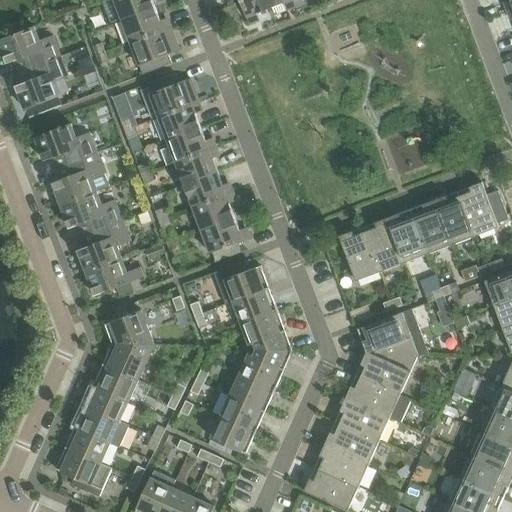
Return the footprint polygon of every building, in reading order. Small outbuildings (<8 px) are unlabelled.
[(115,0),(123,20),(157,7),(153,0),(115,0)] [(260,18),(258,13),(272,8),(268,0),(241,0),(251,24),(256,22),(255,20),(260,18)] [(297,7),(294,0),(268,0),(272,8),(285,3),(287,8),(292,7),(292,9),(297,7)] [(87,7),(78,11),(81,20),(90,16),(87,7)] [(157,7),(123,20),(132,42),(172,27),(171,23),(169,23),(167,19),(162,21),(157,7)] [(36,27),(0,40),(9,64),(15,61),(19,72),(24,71),(62,56),(54,36),(41,41),(36,27)] [(172,32),(174,31),(172,27),(132,42),(141,66),(144,74),(173,63),(170,55),(181,51),(180,48),(178,49),(172,32)] [(106,52),(103,43),(94,46),(97,55),(106,52)] [(110,61),(106,52),(97,55),(101,64),(110,61)] [(24,71),(19,72),(23,84),(17,86),(26,109),(61,95),(56,81),(69,76),(62,56),(24,71)] [(148,85),(151,94),(160,117),(201,102),(199,98),(197,98),(190,81),(193,81),(192,78),(180,83),(177,74),(148,85)] [(124,93),(113,97),(116,105),(126,101),(124,93)] [(51,111),(64,106),(62,102),(49,107),(51,111)] [(200,107),(202,106),(201,102),(160,117),(169,140),(202,127),(197,114),(202,112),(200,107)] [(131,118),(122,121),(126,130),(135,127),(131,118)] [(72,124),(37,137),(45,161),(51,158),(55,169),(61,167),(98,153),(91,133),(77,138),(72,124)] [(138,136),(135,127),(126,130),(129,139),(138,136)] [(171,147),(162,150),(168,166),(218,147),(216,142),(214,143),(212,139),(207,140),(202,127),(169,140),(171,147)] [(168,166),(177,162),(186,184),(219,172),(214,158),(219,157),(217,152),(219,151),(218,147),(168,166)] [(61,167),(55,169),(60,181),(54,183),(62,205),(98,192),(93,178),(106,173),(98,153),(61,167)] [(152,172),(148,163),(139,166),(143,175),(152,172)] [(155,181),(152,172),(143,175),(146,184),(155,181)] [(219,172),(186,184),(194,207),(234,192),(233,187),(231,188),(229,183),(224,185),(219,172)] [(500,191),(489,195),(483,182),(459,192),(476,237),(501,227),(500,223),(511,219),(500,191)] [(98,192),(62,205),(71,228),(77,226),(81,237),(86,235),(124,220),(116,200),(104,205),(98,192)] [(234,192),(194,207),(203,229),(236,217),(231,204),(236,202),(234,197),(236,196),(234,192)] [(476,237),(459,192),(435,200),(452,245),(476,237)] [(452,245),(435,200),(412,209),(429,254),(452,245)] [(156,211),(160,220),(169,216),(165,208),(156,211)] [(429,254),(412,209),(388,218),(405,263),(429,254)] [(163,229),(172,226),(169,216),(160,220),(163,229)] [(246,228),(241,230),(236,217),(203,229),(212,253),(252,238),(250,232),(248,233),(246,228)] [(405,263),(388,218),(365,227),(382,272),(405,263)] [(86,235),(81,237),(85,248),(79,250),(88,272),(123,259),(118,245),(132,241),(124,220),(86,235)] [(341,236),(358,281),(382,272),(365,227),(341,236)] [(177,239),(168,243),(172,252),(181,248),(177,239)] [(163,245),(147,251),(150,259),(167,253),(163,245)] [(142,268),(129,273),(123,259),(88,272),(96,295),(117,287),(121,296),(135,290),(132,281),(145,276),(142,268)] [(506,267),(503,259),(487,265),(490,274),(506,267)] [(248,261),(215,273),(227,304),(234,302),(271,288),(262,266),(251,270),(248,261)] [(479,269),(482,277),(490,274),(487,265),(479,269)] [(511,271),(487,281),(495,305),(511,298),(511,271)] [(461,290),(458,282),(442,289),(445,297),(461,290)] [(271,288),(234,302),(242,323),(279,309),(271,288)] [(427,295),(430,302),(445,297),(442,289),(427,295)] [(174,299),(178,311),(187,308),(182,296),(174,299)] [(430,302),(433,311),(448,304),(445,297),(430,302)] [(403,306),(400,298),(392,301),(396,309),(403,306)] [(511,298),(495,305),(504,328),(511,325),(511,298)] [(204,313),(200,301),(192,304),(196,316),(204,313)] [(392,301),(384,304),(387,312),(396,309),(392,301)] [(294,351),(287,331),(279,309),(242,323),(251,345),(256,343),(259,349),(294,351)] [(413,309),(359,329),(368,352),(419,355),(430,354),(413,309)] [(156,345),(143,311),(106,324),(114,343),(156,345)] [(200,328),(209,325),(204,313),(196,316),(200,328)] [(464,342),(475,338),(472,330),(461,334),(464,342)] [(156,345),(114,343),(104,364),(140,380),(156,345)] [(256,357),(251,354),(241,376),(276,392),(294,351),(259,349),(256,357)] [(368,353),(358,375),(401,395),(419,355),(368,352),(368,353)] [(130,401),(140,380),(104,364),(95,385),(130,401)] [(511,366),(503,385),(503,386),(511,389),(511,366)] [(211,373),(203,369),(197,381),(205,384),(211,373)] [(402,424),(413,401),(401,395),(358,375),(347,398),(391,418),(391,419),(402,424)] [(276,392),(241,376),(231,396),(266,412),(276,392)] [(462,377),(457,388),(467,392),(472,381),(462,377)] [(197,381),(192,391),(200,395),(205,384),(197,381)] [(187,388),(180,384),(174,396),(182,399),(187,388)] [(121,422),(130,401),(95,385),(86,406),(121,422)] [(511,389),(503,386),(493,409),(511,417),(511,389)] [(169,406),(176,410),(182,399),(174,396),(169,406)] [(266,412),(231,396),(222,417),(257,433),(266,412)] [(391,419),(391,418),(347,398),(337,421),(380,441),(391,419)] [(195,405),(187,401),(182,412),(190,416),(195,405)] [(458,410),(448,405),(444,413),(455,418),(458,410)] [(112,443),(121,422),(86,406),(76,427),(112,443)] [(483,432),(511,444),(511,417),(493,409),(483,432)] [(212,438),(248,454),(257,433),(222,417),(212,438)] [(370,464),(380,441),(337,421),(327,444),(370,464)] [(167,429),(159,425),(154,436),(162,440),(167,429)] [(435,428),(430,426),(426,428),(424,433),(431,436),(435,428)] [(103,463),(112,443),(76,427),(67,448),(103,463)] [(439,440),(442,433),(436,430),(433,437),(439,440)] [(511,444),(483,432),(472,455),(511,472),(511,444)] [(148,448),(156,452),(162,440),(154,436),(148,448)] [(182,440),(179,448),(190,453),(193,445),(182,440)] [(360,487),(370,464),(327,444),(316,467),(360,487)] [(114,468),(103,463),(67,448),(58,469),(76,477),(73,485),(101,497),(114,468)] [(412,449),(411,453),(418,456),(421,450),(415,448),(412,449)] [(203,449),(199,457),(210,462),(214,454),(203,449)] [(422,460),(431,464),(434,457),(425,453),(422,460)] [(222,467),(226,459),(214,454),(210,462),(222,467)] [(511,483),(511,472),(472,455),(462,477),(506,497),(511,483)] [(428,470),(431,464),(422,460),(419,466),(428,470)] [(402,478),(411,472),(407,465),(398,471),(402,478)] [(147,470),(139,466),(134,477),(142,481),(147,470)] [(306,491),(349,510),(360,487),(316,467),(306,491)] [(134,477),(128,488),(136,492),(142,481),(134,477)] [(498,511),(506,497),(462,477),(451,501),(476,511),(498,511)] [(153,478),(136,511),(162,511),(173,487),(153,478)] [(173,487),(162,511),(187,511),(194,497),(173,487)] [(397,490),(392,501),(400,505),(405,494),(397,490)] [(213,511),(216,507),(194,497),(187,511),(213,511)] [(476,511),(451,501),(446,511),(476,511)]
